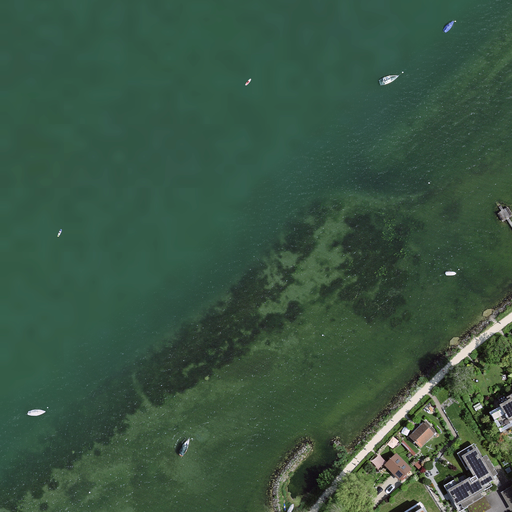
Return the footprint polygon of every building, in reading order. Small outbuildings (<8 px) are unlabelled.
[(511,422),(511,394),(501,401),(502,404),(494,408),(495,411),(487,416),(496,432),(511,422)] [(434,436),(422,424),(407,439),(419,451),(434,436)] [(471,449),(456,457),(469,480),(443,494),(452,509),(457,506),(460,511),(479,501),(476,496),(481,493),(479,490),(489,484),(488,481),(493,478),(482,459),(478,461),(471,449)] [(408,469),(393,456),(382,468),(399,483),(407,474),(405,472),(408,469)] [(511,484),(503,488),(510,507),(511,506),(511,484)]
